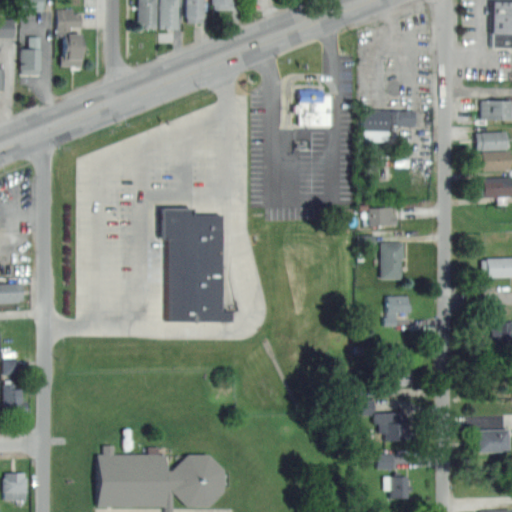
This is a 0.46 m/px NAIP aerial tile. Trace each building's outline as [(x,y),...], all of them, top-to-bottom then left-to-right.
[(42,11),(42,0),(20,0),(20,10),(42,11)] [(154,0),(154,27),(135,27),(135,0),(154,0)] [(175,0),(175,27),(156,27),(156,0),(175,0)] [(201,22),(184,22),(184,16),(183,16),(183,0),(202,0),(202,17),(201,17),(201,22)] [(231,0),(231,8),(211,8),(211,3),(209,3),(209,0),(231,0)] [(511,0),(511,47),(494,47),(494,0),(511,0)] [(79,65),(58,65),(58,56),(61,56),(61,35),(55,35),(55,8),(71,8),(71,12),(79,12),(79,26),(68,26),(68,32),(79,32),(79,65)] [(37,73),(19,73),(19,68),(18,68),(18,47),(26,47),(26,40),(37,40),(37,73)] [(327,124),(296,124),(296,89),(320,89),(320,94),(327,94),(327,124)] [(508,118),(478,118),(478,99),(505,99),(505,107),(509,107),(508,118)] [(416,108),(416,125),(386,125),(387,141),(361,141),(360,109),(389,109),(389,108),(416,108)] [(474,149),(473,131),(504,130),(504,148),(474,149)] [(480,170),(479,168),(476,168),(475,151),(479,150),(507,149),(507,169),(480,170)] [(481,196),(481,194),(476,194),(476,179),(480,177),(508,176),(509,195),(481,196)] [(227,321),(163,320),(164,237),(159,237),(159,206),(190,207),(190,214),(220,214),(218,311),(227,311),(227,321)] [(366,225),(365,223),(362,223),(361,218),(365,217),(364,207),(390,206),(391,214),(394,214),(395,223),(366,225)] [(374,244),(374,233),(356,234),(357,245),(374,244)] [(399,277),(378,277),(378,241),(400,241),(400,257),(399,257),(399,277)] [(511,276),(485,276),(485,275),(478,275),(478,259),(483,258),(483,257),(511,256),(511,276)] [(0,302),(0,282),(16,281),(16,283),(21,283),(22,298),(16,299),(17,301),(0,302)] [(408,310),(394,310),(394,325),(381,325),(381,316),(384,316),(384,295),(405,295),(405,303),(408,303),(408,310)] [(511,342),(489,343),(488,326),(494,326),(494,321),(511,320),(511,342)] [(402,359),(404,359),(405,369),(410,369),(410,382),(387,383),(386,364),(383,364),(382,356),(385,356),(384,345),(402,344),(402,359)] [(2,374),(17,375),(18,359),(2,359),(2,374)] [(1,413),(0,382),(1,382),(1,379),(8,379),(8,383),(11,382),(11,388),(20,388),(20,399),(24,399),(25,413),(1,413)] [(385,432),(378,432),(377,423),(372,423),(372,412),(404,411),(404,421),(407,421),(407,428),(412,428),(412,439),(385,439),(385,432)] [(475,451),(474,429),(506,427),(507,449),(475,451)] [(113,444),(113,453),(162,453),(162,470),(168,470),(184,454),(205,454),(220,469),(220,490),(205,505),(184,506),(170,492),(171,511),(163,511),(163,505),(94,505),(94,453),(102,453),(102,444),(113,444)] [(393,466),(392,449),(374,450),(374,467),(393,466)] [(0,498),(0,476),(2,476),(2,471),(22,470),(22,476),(23,476),(23,498),(0,498)] [(406,496),(387,497),(387,488),(381,488),(380,475),(405,475),(405,483),(409,483),(409,490),(406,490),(406,496)]
